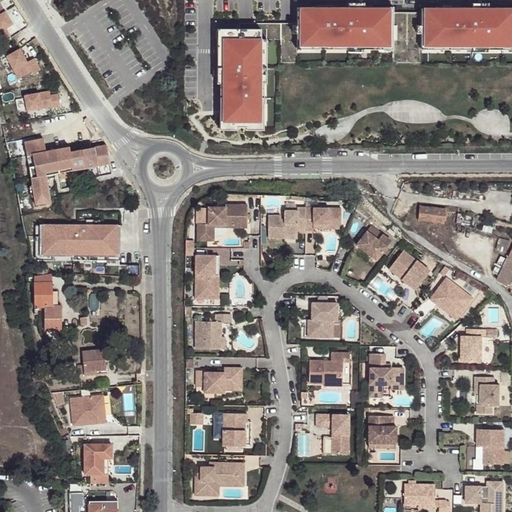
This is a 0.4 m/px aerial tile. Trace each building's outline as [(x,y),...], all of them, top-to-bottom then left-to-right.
[(6,30),(13,26),(1,4),(0,4),(0,42),(10,37),(6,30)] [(377,8),(296,8),(296,41),(310,41),(310,46),(325,46),(325,44),(338,44),(338,46),(377,46),(377,44),(392,44),(392,40),(392,25),(392,12),(377,12),(377,8)] [(420,33),(420,42),(435,42),(435,47),(449,47),(449,44),(463,44),(463,47),(501,47),(501,45),(511,44),(511,12),(501,12),(501,8),(420,8),(420,25),(420,33)] [(256,28),(222,28),(222,53),(221,127),(254,127),(254,120),(260,120),(260,39),(256,39),(256,28)] [(7,58),(19,81),(32,73),(34,76),(41,71),(35,60),(28,64),(20,51),(7,58)] [(29,113),(53,108),(53,110),(62,108),(60,95),(52,97),(51,92),(26,97),(29,113)] [(47,177),(110,164),(106,146),(71,152),(70,147),(47,152),(45,140),(26,144),(29,159),(34,158),(36,166),(30,168),(37,206),(52,203),(47,177)] [(322,199),(307,199),(307,208),(322,208),(322,199)] [(233,209),(209,209),(208,226),(198,226),(198,238),(214,238),(214,227),(226,227),(226,224),(234,224),(234,229),(248,229),(248,206),(233,206),(233,209)] [(307,229),(307,208),(299,208),(299,212),(298,212),(289,212),(288,220),(282,220),(282,216),(269,216),(269,239),(286,239),(286,236),(298,236),(298,233),(298,228),(307,229)] [(322,208),(307,208),(307,229),(306,231),(315,231),(315,229),(324,229),(323,225),(340,225),(343,225),(343,209),(322,208)] [(445,211),(419,208),(418,215),(418,222),(443,225),(445,211)] [(106,267),(120,267),(120,226),(45,225),(46,222),(42,222),(42,226),(41,255),(55,256),(78,256),(106,256),(106,261),(106,267)] [(41,255),(42,226),(37,226),(36,260),(55,261),(55,256),(41,255)] [(392,244),(372,228),(357,247),(377,263),(392,244)] [(502,239),(498,250),(507,253),(511,242),(502,239)] [(377,263),(357,247),(353,253),(373,268),(377,263)] [(406,278),(403,281),(417,292),(432,272),(405,252),(392,268),(406,278)] [(511,295),(511,254),(508,261),(500,277),(497,281),(511,291),(510,294),(511,295)] [(215,295),(215,257),(196,256),(195,295),(215,295)] [(220,257),(215,257),(215,295),(195,295),(195,300),(219,300),(219,296),(220,257)] [(500,277),(508,261),(502,257),(493,273),(500,277)] [(390,271),(403,281),(406,278),(392,268),(390,271)] [(441,304),(461,319),(475,301),(449,280),(432,302),(438,307),(441,304)] [(54,284),(35,284),(35,316),(39,316),(40,307),(45,308),(46,332),(64,332),(63,320),(59,320),(59,307),(54,307),(54,284)] [(338,304),(312,303),(312,320),(311,339),(333,339),(334,321),(338,321),(338,304)] [(458,323),(461,319),(441,304),(438,307),(458,323)] [(220,352),(220,339),(220,324),(232,324),(232,316),(218,315),(218,323),(197,323),(196,351),(220,352)] [(489,331),(469,331),(469,338),(464,338),(464,349),(467,349),(466,353),(464,354),(464,364),(484,364),(485,339),(489,339),(489,331)] [(489,331),(489,339),(499,339),(499,331),(489,331)] [(85,375),(111,373),(109,362),(107,363),(105,350),(83,353),(85,366),(85,375)] [(324,366),(324,363),(309,362),(309,386),(324,386),(324,384),(342,385),(342,364),(350,364),(350,355),(332,355),(331,363),(327,363),(327,366),(324,366)] [(386,356),(371,356),(370,394),(383,394),(383,386),(404,387),(405,370),(392,370),(386,370),(386,366),(386,356)] [(211,372),(196,371),(196,388),(204,388),(204,394),(225,394),(225,392),(238,392),(238,369),(225,369),(225,371),(225,374),(218,374),(211,374),(211,372)] [(484,388),(484,397),(484,408),(480,408),(480,417),(495,417),(495,409),(502,409),(502,388),(497,388),(497,380),(478,380),(478,388),(484,388)] [(383,394),(370,394),(370,399),(392,399),(392,391),(404,391),(404,387),(383,386),(383,394)] [(99,397),(70,399),(72,426),(101,424),(100,416),(97,416),(97,413),(100,405),(99,397)] [(194,415),(191,415),(191,416),(191,426),(204,427),(204,415),(194,415)] [(248,416),(224,415),(224,433),(223,448),(227,448),(242,448),(245,448),(245,438),(243,438),(243,433),(246,433),(246,425),(248,424),(248,416)] [(333,440),(333,456),(350,456),(351,417),(318,417),(318,429),(331,429),(333,429),(333,435),(336,435),(336,440),(333,440)] [(385,445),(398,446),(398,428),(395,428),(395,418),(370,418),(370,449),(385,450),(385,445)] [(484,442),(484,451),(486,451),(486,468),(507,469),(507,434),(481,433),(481,442),(484,442)] [(111,444),(84,444),(84,474),(102,474),(102,455),(111,455),(111,444)] [(102,455),(102,474),(107,474),(107,459),(111,459),(111,455),(102,455)] [(215,469),(211,469),(202,469),(202,475),(197,475),(197,497),(208,497),(207,494),(215,494),(215,490),(215,483),(220,483),(220,476),(245,477),(245,465),(215,464),(215,469)] [(207,494),(208,497),(220,497),(220,493),(220,488),(232,488),(232,483),(245,483),(245,477),(220,476),(220,483),(215,483),(215,490),(215,494),(207,494)] [(489,488),(468,488),(468,504),(483,505),(491,505),(490,511),(505,511),(506,483),(495,483),(491,488),(489,488)] [(409,487),(404,487),(404,507),(419,508),(419,511),(435,511),(435,504),(436,488),(416,487),(409,487)] [(118,511),(118,502),(90,502),(89,511),(118,511)]
